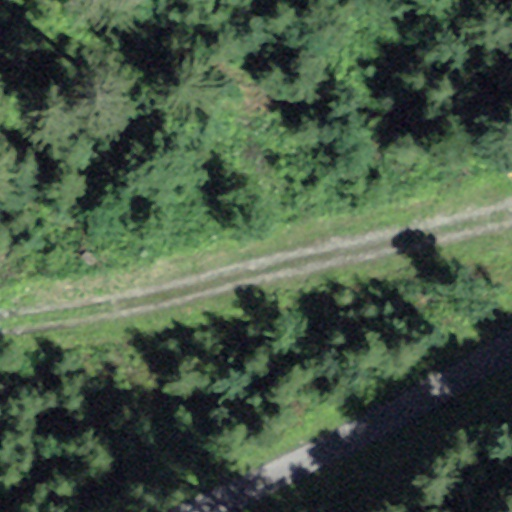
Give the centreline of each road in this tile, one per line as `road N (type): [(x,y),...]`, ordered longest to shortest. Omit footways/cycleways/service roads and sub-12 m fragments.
road 1 (track): [(0,313),(511,200)]
road 2 (unclassified): [(511,329),(190,511)]
